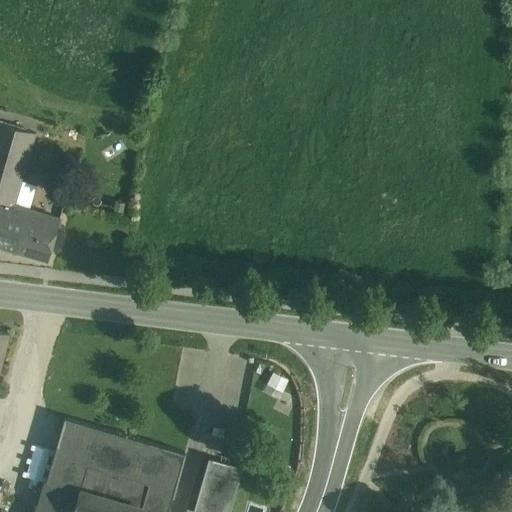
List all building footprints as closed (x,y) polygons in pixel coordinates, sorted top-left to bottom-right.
[(35,134),(0,123),(0,167),(6,169),(0,190),(0,201),(14,205),(35,134)] [(0,190),(6,169),(0,167),(0,247),(16,252),(28,210),(14,205),(0,201),(0,190)] [(59,218),(28,210),(16,252),(46,261),(59,218)] [(0,365),(8,334),(0,332),(0,365)] [(265,368),(258,392),(281,399),(288,376),(265,368)] [(167,511),(185,453),(64,418),(36,511),(167,511)] [(210,460),(195,511),(188,510),(187,511),(227,511),(240,469),(210,460)] [(15,488),(7,486),(4,497),(12,500),(15,488)] [(378,499),(368,506),(371,511),(379,511),(384,509),(378,499)]
